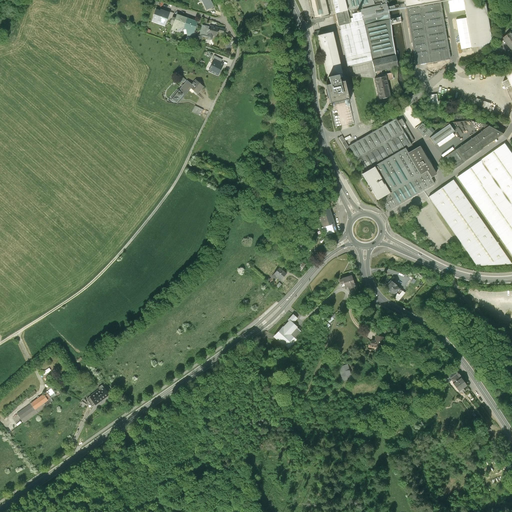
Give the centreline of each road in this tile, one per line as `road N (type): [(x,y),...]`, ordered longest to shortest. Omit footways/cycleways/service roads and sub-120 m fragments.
road 1 (secondary): [(351,238),(254,332),(1,511)]
road 2 (residential): [(121,252),(181,173),(236,57),(216,0)]
road 3 (secondary): [(365,246),(373,291),(449,345),(511,434)]
road 4 (secondary): [(356,216),(327,156),(308,43),(290,0)]
road 5 (track): [(0,344),(77,294),(121,252)]
road 6 (secondary): [(511,279),(454,273),(379,237)]
